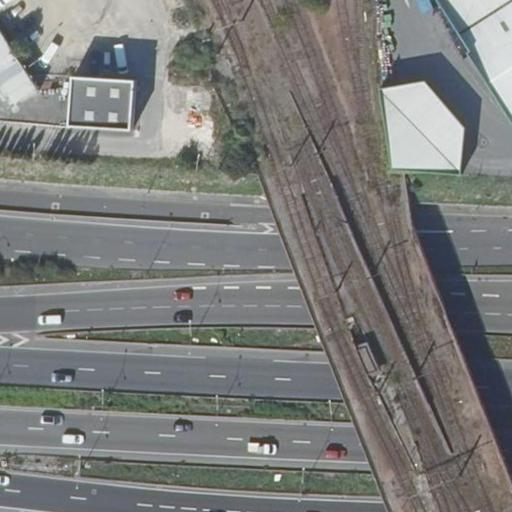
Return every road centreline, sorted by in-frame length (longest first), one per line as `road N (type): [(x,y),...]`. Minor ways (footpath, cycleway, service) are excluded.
road 1 (trunk): [(0,423),(511,450)]
road 2 (trunk): [(511,386),(0,363)]
road 3 (trunk): [(511,306),(200,304),(0,314)]
road 4 (trunk): [(0,488),(165,508)]
